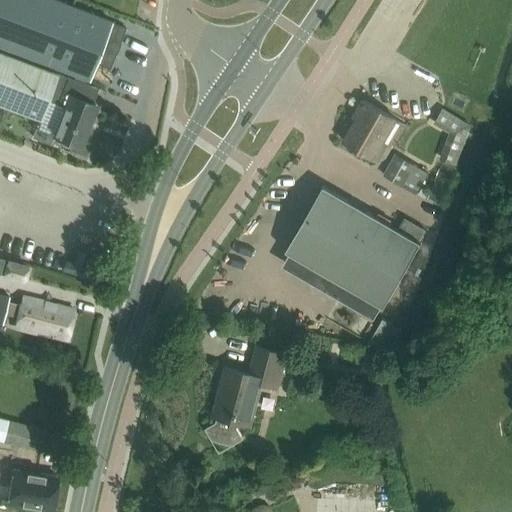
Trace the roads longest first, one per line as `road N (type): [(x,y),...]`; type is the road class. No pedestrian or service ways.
road 1 (secondary): [(81,511),(148,268)]
road 2 (secondary): [(235,66),(158,201),(148,268)]
road 3 (secondary): [(148,268),(266,85)]
